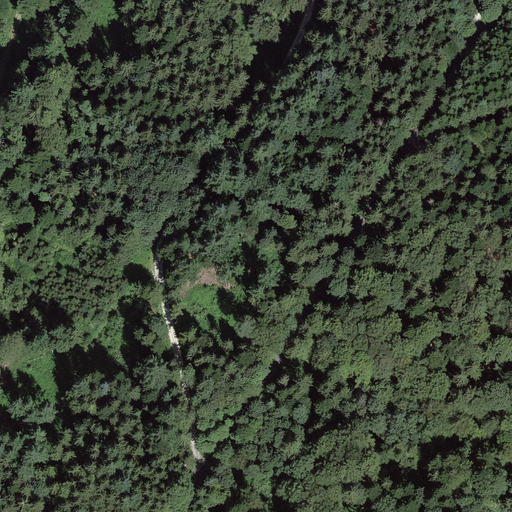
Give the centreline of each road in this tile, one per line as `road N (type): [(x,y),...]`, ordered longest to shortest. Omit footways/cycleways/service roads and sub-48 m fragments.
road 1 (track): [(196,486),(190,412),(156,250),(177,205),(242,139),(289,64),(306,0)]
road 2 (unclassified): [(182,511),(408,148)]
road 3 (unclassified): [(408,148),(479,39),(511,4)]
